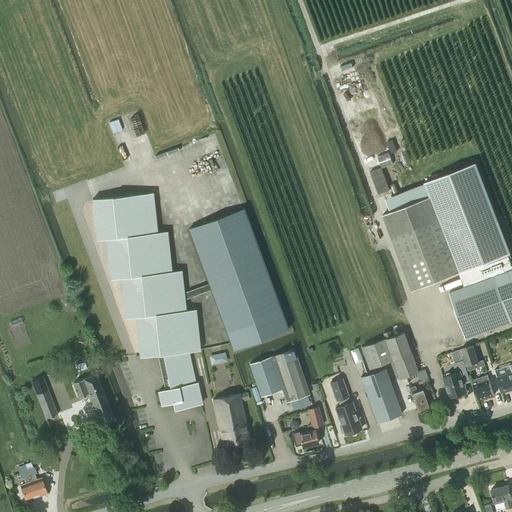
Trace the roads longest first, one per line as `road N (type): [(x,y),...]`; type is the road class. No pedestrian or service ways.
road 1 (unclassified): [(190,488),(511,408)]
road 2 (tertiary): [(265,511),(511,445)]
road 3 (unclassified): [(333,511),(511,460)]
